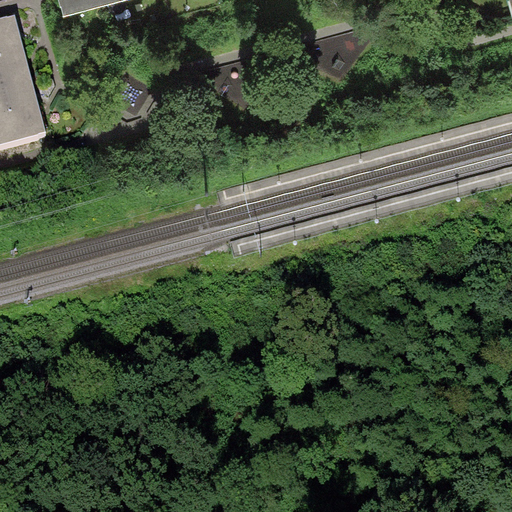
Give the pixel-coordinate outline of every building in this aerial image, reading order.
[(58,0),(63,16),(123,0),(58,0)] [(0,19),(0,54),(24,48),(16,15),(0,19)] [(0,54),(0,87),(32,79),(24,48),(0,54)] [(0,87),(0,117),(40,107),(32,79),(0,87)] [(0,145),(47,133),(40,107),(0,117),(0,145)]
